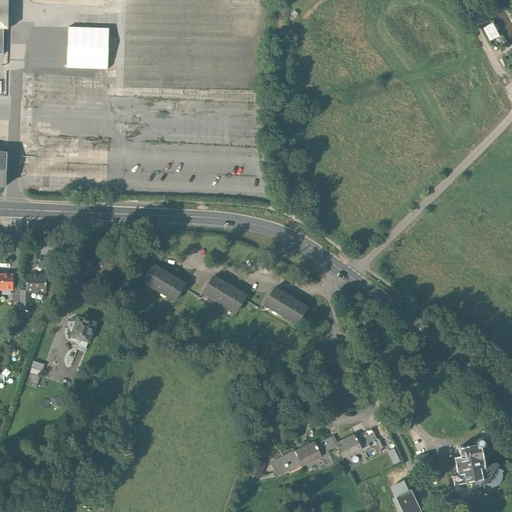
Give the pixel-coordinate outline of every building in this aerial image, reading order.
[(93,259),(92,274),(108,275),(109,260),(93,259)] [(151,265),(139,285),(172,304),(183,284),(151,265)] [(0,292),(12,293),(13,277),(0,276),(0,292)] [(212,276),(201,295),(234,315),(245,296),(212,276)] [(48,296),(49,280),(32,279),(31,294),(25,294),(25,306),(35,307),(35,295),(48,296)] [(273,288),(262,308),(294,326),(305,307),(273,288)] [(89,346),(96,325),(76,320),(69,344),(78,347),(79,343),(89,346)] [(329,396),(326,407),(333,410),(338,411),(344,411),(352,410),(359,409),(356,397),(352,397),(348,398),(342,398),(336,398),(329,396)] [(372,430),(356,438),(362,451),(370,447),(368,444),(376,440),(372,430)] [(354,436),(335,445),(338,451),(342,460),(362,451),(356,438),(354,436)] [(331,438),(316,445),(323,458),(338,451),(335,445),(331,438)] [(455,485),(482,480),(483,487),(491,481),(496,474),(498,465),(495,464),(484,466),(481,449),(484,449),(486,445),(485,441),(481,439),(477,440),(475,443),(475,446),(459,449),(461,458),(456,459),(459,477),(454,478),(455,485)] [(302,468),(323,458),(316,445),(315,443),(294,453),(302,468)] [(278,479),(302,468),(294,453),(270,464),(278,479)] [(259,480),(264,466),(253,462),(247,475),(259,480)]
